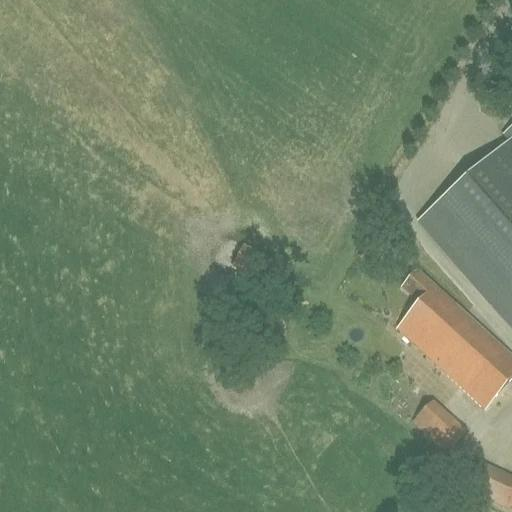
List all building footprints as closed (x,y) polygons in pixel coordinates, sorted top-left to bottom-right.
[(511,131),(504,138),(510,144),(421,222),(511,325),(511,131)] [(243,249),(230,273),(273,294),(285,271),(243,249)] [(396,333),(484,412),(511,380),(511,359),(416,273),(402,290),(420,306),(396,333)] [(259,338),(279,346),(288,321),(269,313),(259,338)] [(447,457),(458,445),(467,434),(433,404),(413,427),(447,457)] [(508,509),(508,508),(511,509),(511,482),(482,470),(472,493),(508,509)]
